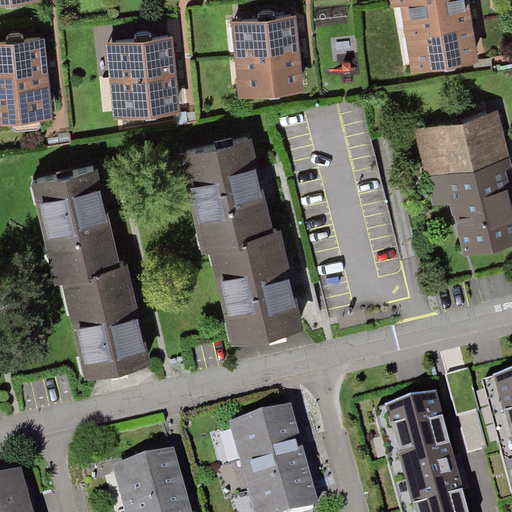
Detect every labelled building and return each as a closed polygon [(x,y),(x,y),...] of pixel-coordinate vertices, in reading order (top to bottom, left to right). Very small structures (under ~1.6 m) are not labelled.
[(468,0),(410,0),(402,3),(407,38),(473,25),(468,0)] [(232,18),(235,55),(304,50),(301,12),(232,18)] [(473,25),(407,38),(413,72),(478,61),(473,25)] [(105,36),(108,76),(177,70),(174,30),(105,36)] [(0,78),(50,73),(46,33),(0,36),(0,78)] [(304,50),(235,55),(238,93),(308,87),(304,50)] [(177,70),(108,76),(111,115),(180,110),(177,70)] [(50,73),(0,78),(0,117),(53,113),(50,73)] [(511,166),(498,111),(415,131),(434,207),(453,202),(467,257),(511,245),(511,208),(507,189),(511,187),(511,166)] [(201,252),(212,251),(247,243),(245,234),(274,227),(254,134),(179,151),(201,252)] [(91,259),(121,253),(101,161),(33,176),(54,275),(61,274),(93,266),(91,259)] [(281,226),(274,227),(245,234),(247,243),(212,251),(232,337),(303,320),(281,226)] [(127,251),(121,253),(91,259),(93,266),(61,274),(84,370),(152,354),(127,251)] [(511,376),(482,384),(511,502),(511,376)] [(439,394),(374,411),(400,511),(470,511),(462,481),(439,394)] [(240,459),(301,442),(298,433),(291,408),(230,424),(240,459)] [(301,442),(240,459),(249,494),(310,477),(307,465),(301,442)] [(123,508),(187,491),(184,481),(176,449),(112,465),(123,508)] [(0,477),(0,511),(33,511),(21,471),(0,477)] [(310,477),(249,494),(253,511),(297,511),(319,506),(313,485),(310,477)] [(192,511),(190,502),(187,491),(123,508),(124,511),(192,511)]
